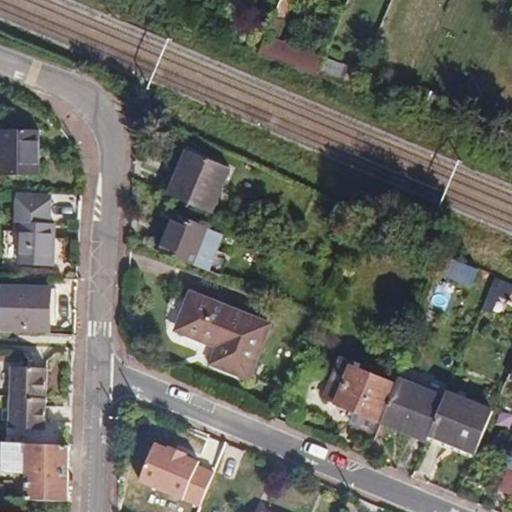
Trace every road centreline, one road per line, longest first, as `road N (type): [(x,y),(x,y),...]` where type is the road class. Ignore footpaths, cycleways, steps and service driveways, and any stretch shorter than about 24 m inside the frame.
road 1 (residential): [(0,61),(65,86),(101,114),(115,150),(101,368)]
road 2 (residential): [(438,511),(101,368)]
road 3 (residential): [(101,368),(94,511)]
